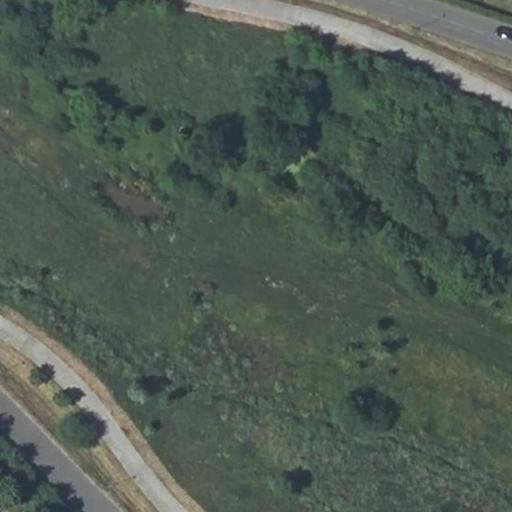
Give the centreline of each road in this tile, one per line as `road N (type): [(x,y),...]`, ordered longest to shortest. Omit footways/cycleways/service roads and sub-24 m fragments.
road 1 (unclassified): [(97,511),(0,414)]
road 2 (unclassified): [(393,0),(511,38)]
